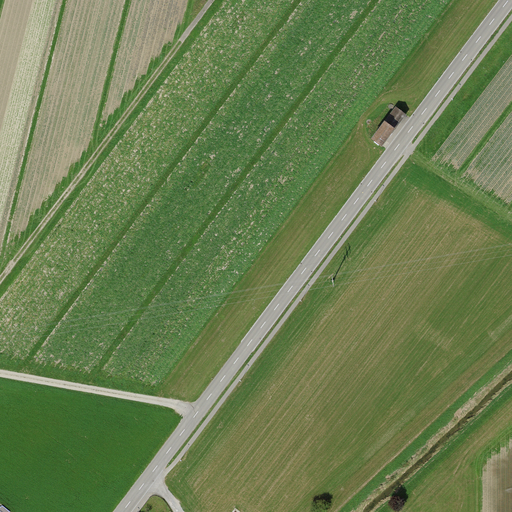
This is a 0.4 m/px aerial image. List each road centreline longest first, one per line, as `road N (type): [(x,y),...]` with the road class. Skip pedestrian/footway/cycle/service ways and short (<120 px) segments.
road 1 (tertiary): [(123,511),(509,0)]
road 2 (track): [(0,284),(213,0)]
road 3 (track): [(0,371),(200,408)]
